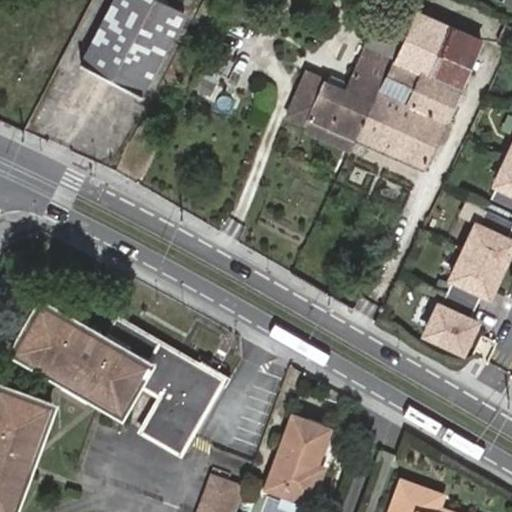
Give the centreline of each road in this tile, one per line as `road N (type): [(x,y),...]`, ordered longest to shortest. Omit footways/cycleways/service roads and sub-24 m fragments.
road 1 (tertiary): [(0,186),(159,266),(511,468)]
road 2 (tertiary): [(511,425),(173,232),(4,148)]
